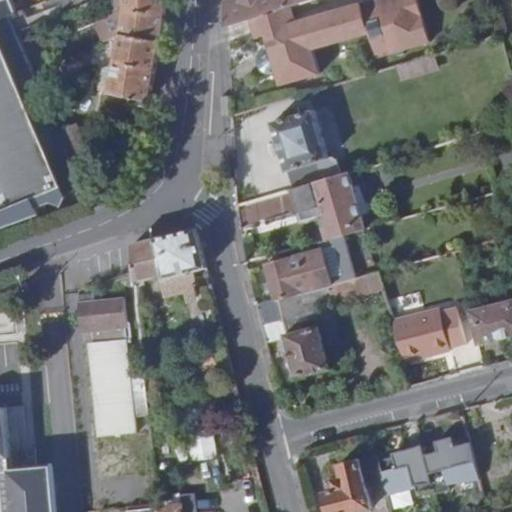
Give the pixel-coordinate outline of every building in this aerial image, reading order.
[(0,0),(0,229),(44,214),(42,208),(56,202),(66,206),(70,196),(85,189),(77,170),(61,132),(43,91),(40,83),(35,73),(34,69),(23,45),(19,33),(10,16),(17,13),(10,0),(0,0)] [(166,0),(126,0),(126,12),(166,14),(166,0)] [(248,19),(295,5),(293,0),(280,0),(278,1),(277,0),(229,0),(230,24),(248,19)] [(379,53),(432,37),(422,0),(375,0),(365,3),(363,0),(304,17),(306,21),(300,22),(268,31),(270,35),(284,82),(321,71),(314,47),(372,29),(379,53)] [(104,10),(107,17),(121,11),(118,4),(104,10)] [(295,5),(248,19),(254,40),(270,35),(268,31),(300,22),(295,5)] [(166,14),(126,12),(124,33),(161,43),(165,24),(166,14)] [(106,32),(110,40),(122,35),(119,26),(106,32)] [(26,30),(19,33),(23,45),(30,41),(26,30)] [(161,43),(124,33),(120,52),(119,60),(156,69),(161,43)] [(119,60),(120,52),(96,58),(100,68),(113,65),(118,64),(119,60)] [(437,66),(434,55),(401,65),(405,76),(437,66)] [(156,69),(119,60),(118,64),(113,92),(140,98),(139,104),(150,105),(156,69)] [(118,64),(113,65),(106,91),(113,92),(118,64)] [(43,70),(35,73),(40,83),(48,80),(43,70)] [(274,123),(294,190),(340,176),(339,171),(337,166),(334,163),(331,162),(329,159),(314,112),(302,116),(299,108),(285,112),(287,120),(274,123)] [(127,136),(139,140),(144,134),(146,126),(133,121),(127,136)] [(77,125),(61,132),(77,170),(93,163),(77,125)] [(330,238),(368,227),(353,172),(340,176),(294,190),(300,213),(310,210),(313,219),(324,216),(330,238)] [(140,283),(208,267),(198,228),(137,244),(140,283)] [(309,290),(315,289),(313,284),(307,284),(304,273),(323,265),(316,250),(270,264),(279,299),(309,290)] [(315,289),(334,284),(330,273),(326,273),(323,265),(304,273),(307,284),(313,284),(315,289)] [(149,390),(145,334),(131,335),(129,307),(132,307),(131,279),(101,281),(100,269),(83,271),(86,309),(97,309),(97,320),(95,320),(103,433),(139,431),(137,411),(151,411),(150,405),(149,390)] [(383,288),(379,272),(334,284),(315,289),(309,290),(313,307),(383,288)] [(318,326),(313,307),(309,290),(279,299),(288,334),(285,335),(297,377),(331,367),(320,325),(318,326)] [(480,345),(511,336),(511,302),(472,313),(480,345)] [(395,323),(405,364),(455,351),(445,309),(395,323)] [(210,348),(194,352),(199,373),(215,368),(210,348)] [(159,389),(149,390),(150,405),(161,404),(159,389)] [(182,400),(189,461),(215,458),(209,397),(182,400)] [(21,467),(20,455),(19,436),(12,437),(10,408),(0,409),(0,511),(69,511),(64,463),(21,467)] [(440,452),(427,456),(436,491),(437,494),(452,490),(451,484),(481,480),(471,444),(457,448),(455,438),(437,443),(440,452)] [(427,456),(424,446),(393,454),(394,457),(381,461),(385,478),(389,494),(416,488),(418,495),(436,491),(427,456)] [(381,461),(380,456),(361,460),(361,457),(340,462),(343,477),(332,480),(335,491),(324,493),(327,511),(357,511),(373,508),(366,482),(385,478),(381,461)] [(159,507),(159,505),(159,501),(120,504),(120,511),(159,507)] [(159,511),(182,511),(182,503),(159,505),(159,507),(159,511)]
